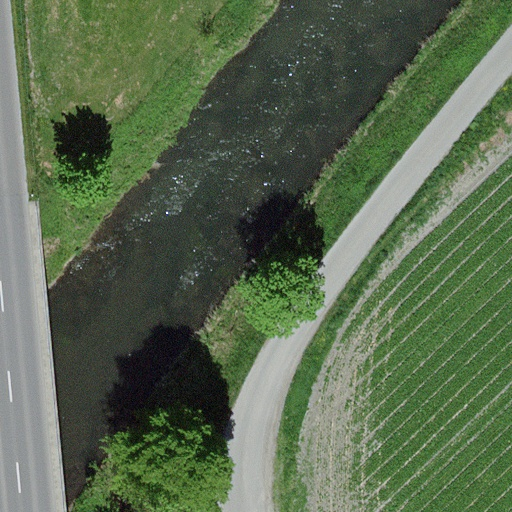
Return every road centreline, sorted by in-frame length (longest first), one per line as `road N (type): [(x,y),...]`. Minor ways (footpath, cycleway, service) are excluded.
road 1 (unclassified): [(511,67),(287,344),(242,477),(243,511)]
road 2 (primary): [(25,511),(0,268)]
